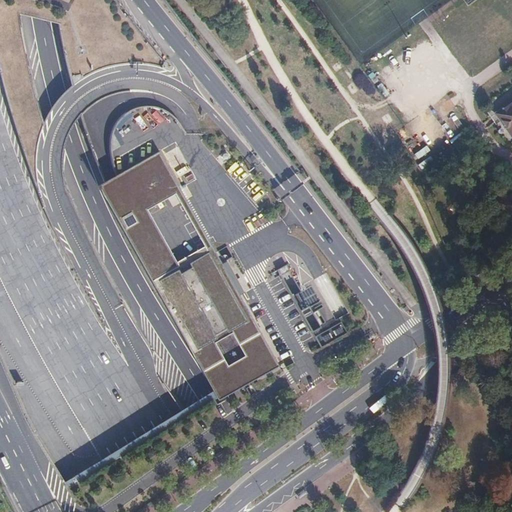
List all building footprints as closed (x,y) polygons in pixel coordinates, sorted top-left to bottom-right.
[(511,102),(495,115),(511,138),(511,102)] [(176,267),(143,207),(181,186),(161,150),(100,184),(219,400),(228,395),(235,391),(243,387),(257,379),(259,383),(283,370),(213,244),(209,247),(210,249),(176,267)] [(511,195),(499,204),(511,222),(511,195)] [(279,270),(295,298),(299,295),(303,302),(306,300),(310,298),(315,307),(322,303),(313,287),(303,293),(288,266),(279,270)] [(302,311),(314,333),(322,328),(310,307),(302,311)] [(316,337),(322,348),(358,328),(351,317),(316,337)]
